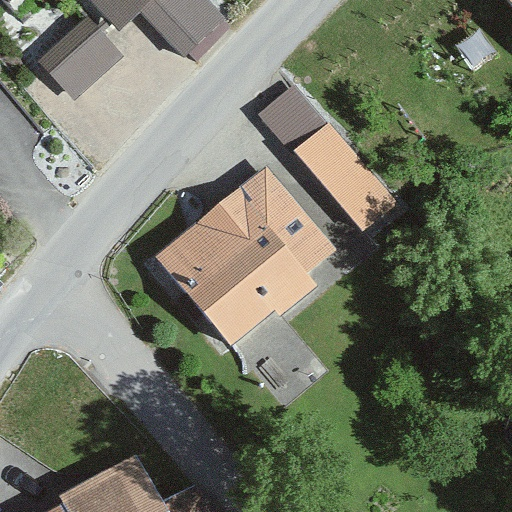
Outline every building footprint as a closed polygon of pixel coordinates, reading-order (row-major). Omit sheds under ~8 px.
[(183,52),(216,21),(196,0),(0,0),(0,7),(7,0),(83,0),(87,4),(34,53),(72,93),(152,19),(183,52)] [(511,0),(501,0),(511,13),(511,0)] [(265,126),(346,222),(378,196),(297,100),(265,126)] [(161,267),(218,342),(323,263),(265,187),(161,267)] [(155,511),(137,475),(61,511),(155,511)]
